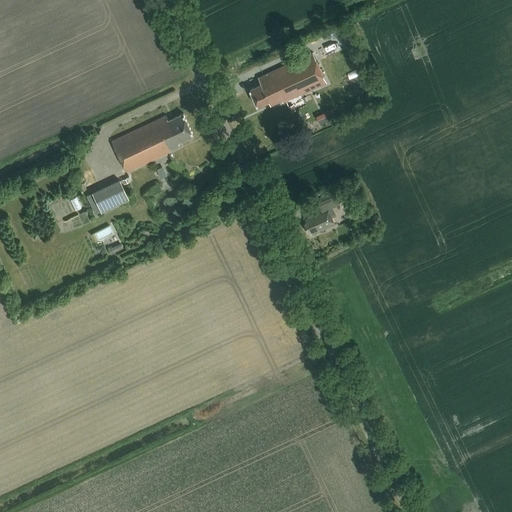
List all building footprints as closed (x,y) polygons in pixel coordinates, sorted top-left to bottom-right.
[(362,47),(360,43),(354,30),(343,35),(351,52),(362,47)] [(261,84),(250,89),(257,105),(269,100),(271,105),(282,100),(283,102),(326,82),(312,53),(258,78),(261,84)] [(167,114),(113,139),(127,170),(173,149),(172,147),(181,143),(180,140),(195,133),(184,112),(169,119),(167,114)] [(119,179),(91,192),(101,213),(129,200),(119,179)] [(316,199),(322,212),(306,219),(307,222),(304,224),(309,232),(311,231),(312,233),(329,224),(330,226),(334,224),(331,218),(336,216),(332,208),(338,205),(332,191),(316,199)] [(75,197),(70,200),(75,211),(80,208),(75,197)] [(107,248),(111,254),(120,250),(117,244),(111,248),(110,246),(107,248)]
